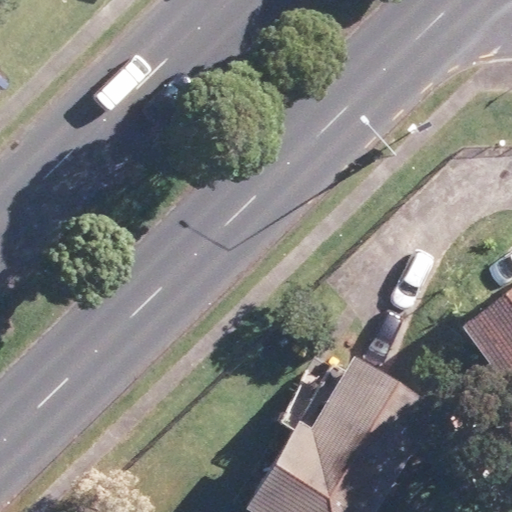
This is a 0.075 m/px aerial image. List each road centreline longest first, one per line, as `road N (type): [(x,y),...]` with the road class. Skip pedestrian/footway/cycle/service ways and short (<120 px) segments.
road 1 (primary): [(449,0),(0,444)]
road 2 (primary): [(0,217),(226,0)]
